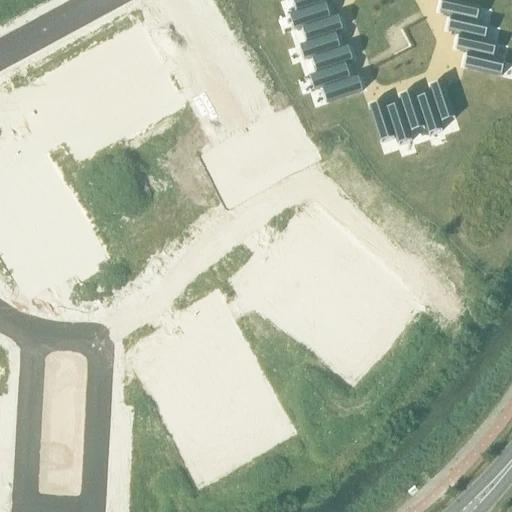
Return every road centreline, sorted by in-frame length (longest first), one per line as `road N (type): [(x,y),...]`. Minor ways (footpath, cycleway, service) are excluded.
road 1 (residential): [(25,336),(101,338),(95,506),(22,502)]
road 2 (residential): [(22,502),(25,336)]
road 3 (residential): [(108,0),(0,58)]
